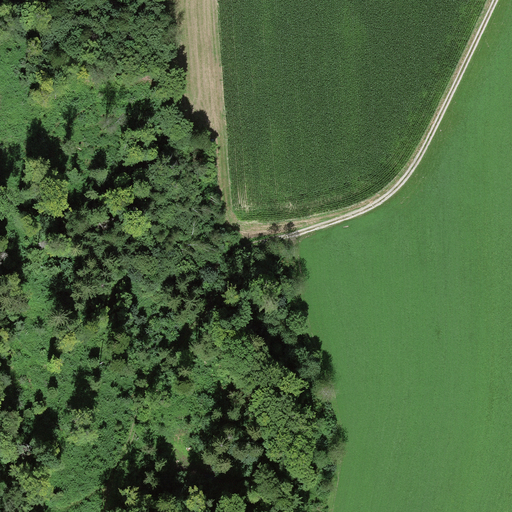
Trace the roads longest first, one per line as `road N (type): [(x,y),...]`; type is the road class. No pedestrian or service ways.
road 1 (track): [(255,468),(261,416),(213,309),(213,273),(240,248),(354,214),(398,183),(494,0)]
road 2 (track): [(104,511),(146,392),(213,309)]
